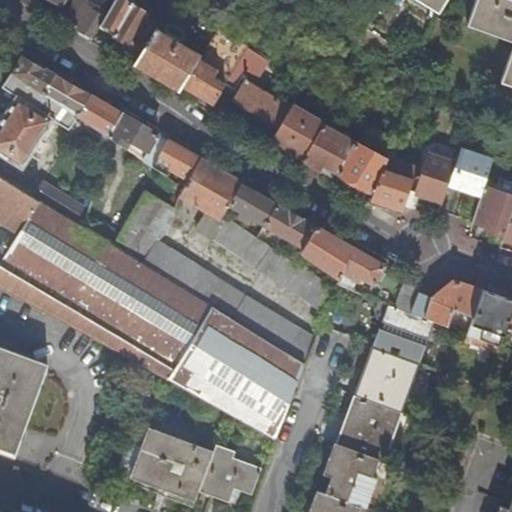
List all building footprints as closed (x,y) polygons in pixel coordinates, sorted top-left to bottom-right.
[(115,0),(105,17),(99,28),(114,36),(115,36),(129,44),(132,40),(141,46),(154,23),(144,17),(147,12),(127,0),(115,0)] [(191,9),(176,0),(172,0),(167,9),(185,20),(191,9)] [(415,0),(439,14),(448,0),(415,0)] [(475,0),(466,27),(511,43),(511,44),(499,81),(511,86),(511,1),(509,0),(475,0)] [(78,30),(92,39),(99,28),(105,17),(91,8),(83,22),(78,30)] [(70,25),(78,30),(83,22),(75,16),(70,25)] [(222,17),(217,26),(218,27),(237,39),(242,30),(222,17)] [(213,79),(225,86),(226,86),(249,47),(237,39),(218,27),(201,56),(199,59),(218,70),(213,79)] [(181,89),(183,86),(199,59),(201,56),(155,29),(136,62),(181,89)] [(138,50),(141,46),(132,40),(129,44),(138,50)] [(233,102),(280,129),(292,110),(249,84),(264,57),(249,47),(226,86),(238,93),(233,102)] [(22,55),(11,73),(43,93),(56,75),(22,55)] [(183,86),(214,105),(225,86),(213,79),(218,70),(199,59),(183,86)] [(43,93),(11,73),(2,87),(15,96),(0,120),(0,155),(22,170),(54,120),(68,129),(77,116),(43,93)] [(77,116),(91,95),(56,75),(43,93),(77,116)] [(122,113),(91,95),(77,116),(107,136),(122,113)] [(226,111),(214,105),(210,112),(222,119),(226,111)] [(274,141),(304,158),(324,125),(325,124),(294,107),(292,110),(280,129),(274,141)] [(161,153),(168,140),(122,113),(107,136),(125,148),(129,142),(147,152),(142,160),(152,167),(161,153)] [(326,166),(338,173),(356,143),(324,125),(304,158),(302,160),(323,171),(326,166)] [(188,180),(200,158),(168,140),(161,153),(152,167),(167,176),(171,169),(188,180)] [(358,184),(374,193),(384,171),(388,161),(356,143),(338,173),(353,181),(358,184)] [(450,185),(481,196),(484,187),(493,159),(462,148),(456,165),(450,185)] [(421,194),(443,202),(450,185),(456,165),(427,155),(415,192),(411,190),(407,201),(415,203),(416,204),(421,194)] [(188,180),(179,195),(221,219),(230,204),(241,185),(242,183),(200,158),(188,180)] [(323,171),(335,179),(338,173),(326,166),(323,171)] [(404,210),(405,206),(407,201),(411,190),(414,180),(384,171),(374,193),(372,200),(404,210)] [(0,219),(20,232),(0,264),(0,287),(275,440),(305,362),(279,347),(154,271),(115,246),(80,225),(75,222),(33,196),(0,176),(0,219)] [(42,182),(33,196),(75,222),(84,209),(42,182)] [(265,225),(276,205),(241,185),(230,204),(241,210),(238,216),(248,223),(252,217),(265,225)] [(484,228),(504,235),(511,213),(511,196),(484,187),(481,196),(472,222),(484,226),(484,228)] [(124,230),(115,246),(154,271),(173,217),(147,201),(128,232),(124,230)] [(414,209),(415,203),(407,201),(405,206),(414,209)] [(265,225),(304,246),(315,228),(276,205),(265,225)] [(503,239),(511,242),(511,213),(504,235),(503,239)] [(86,216),(80,225),(115,246),(124,230),(105,218),(101,224),(86,216)] [(213,238),(326,314),(336,290),(227,216),(213,238)] [(302,251),(340,279),(343,272),(352,247),(316,226),(315,228),(304,246),(302,251)] [(169,247),(154,271),(279,347),(305,362),(306,363),(316,337),(169,247)] [(352,247),(343,272),(359,282),(362,278),(373,285),(384,266),(352,247)] [(407,276),(396,305),(377,299),(371,316),(382,320),(373,345),(396,353),(411,311),(420,289),(423,282),(407,276)] [(420,289),(411,311),(396,353),(427,364),(442,323),(448,325),(453,309),(474,316),(484,289),(469,285),(454,280),(420,289)] [(484,289),(474,316),(463,347),(497,359),(508,326),(511,313),(511,299),(499,295),(484,289)] [(369,346),(335,443),(331,441),(320,474),(328,477),(322,494),(313,491),(305,511),(355,511),(357,507),(363,509),(374,478),(368,475),(374,457),(381,459),(415,362),(369,346)] [(0,352),(0,453),(13,459),(48,370),(0,352)] [(127,476),(193,502),(196,492),(227,504),(232,491),(251,497),(261,469),(233,458),(235,451),(214,444),(211,450),(147,427),(127,476)] [(190,507),(193,502),(127,476),(124,482),(190,507)] [(511,511),(511,491),(508,504),(511,505),(511,509),(506,508),(497,505),(494,511),(511,511)]
